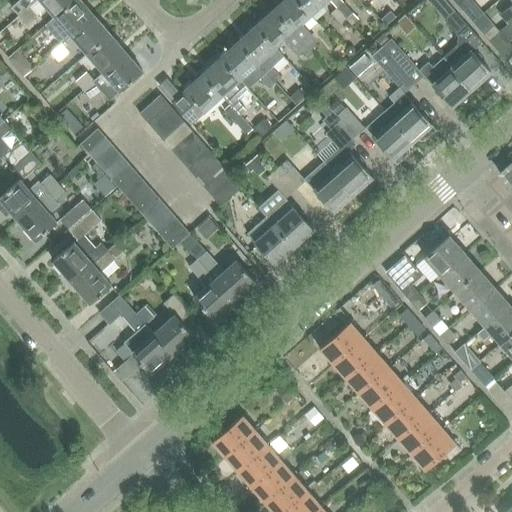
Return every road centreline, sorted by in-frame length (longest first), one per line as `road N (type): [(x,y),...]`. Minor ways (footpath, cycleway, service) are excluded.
road 1 (residential): [(156,452),(461,178)]
road 2 (residential): [(156,452),(0,288)]
